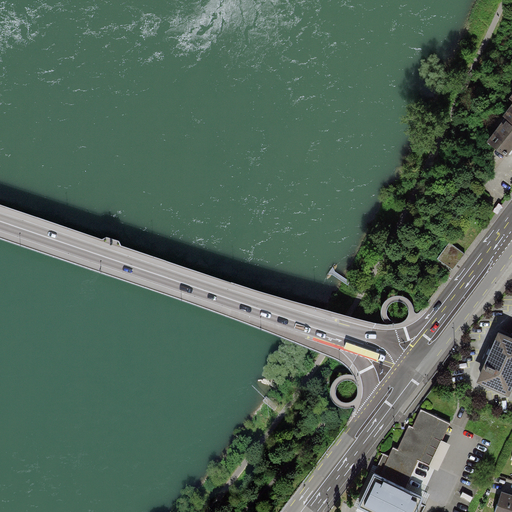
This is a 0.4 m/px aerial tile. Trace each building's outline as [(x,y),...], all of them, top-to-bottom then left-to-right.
[(511,92),(509,96),(511,97),(511,103),(505,113),(509,116),(491,140),(510,154),(511,151),(511,92)] [(502,204),(499,201),(493,209),(497,212),(502,204)] [(464,252),(449,241),(438,256),(453,267),(464,252)] [(511,331),(499,326),(497,331),(479,372),(509,385),(511,376),(511,331)] [(430,463),(450,420),(422,407),(414,425),(410,423),(399,448),(394,445),(390,455),(384,452),(377,468),(408,483),(419,458),(430,463)] [(358,504),(375,468),(371,466),(354,502),(358,504)] [(377,468),(375,468),(358,504),(375,511),(411,511),(422,490),(408,483),(377,468)] [(511,511),(511,492),(502,490),(494,511),(511,511)]
